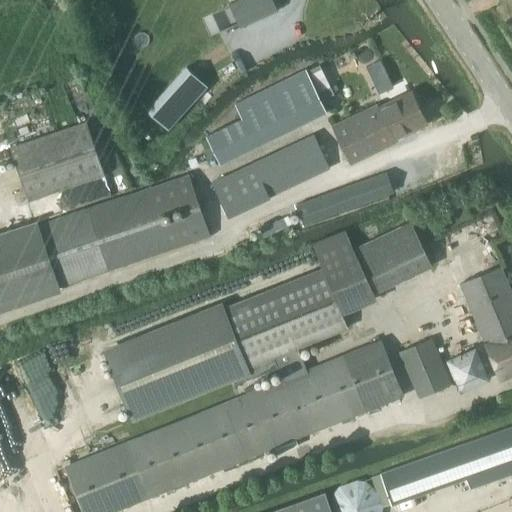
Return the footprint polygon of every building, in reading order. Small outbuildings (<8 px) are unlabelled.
[(235,0),(229,3),(240,27),(278,10),(273,0),(235,0)] [(379,58),(365,65),(377,92),(392,85),(379,58)] [(309,76),(258,100),(275,135),(325,111),(309,76)] [(411,89),(378,106),(394,138),(427,122),(411,89)] [(251,112),(208,133),(221,160),(275,135),(258,100),(248,105),(251,112)] [(377,103),(332,125),(350,162),(395,140),(394,138),(378,106),(377,103)] [(84,121),(8,148),(27,201),(103,174),(84,121)] [(314,133),(253,161),(268,193),(329,166),(314,133)] [(253,161),(212,180),(227,212),(268,193),(253,161)] [(345,181),(295,201),(304,224),(354,204),(393,189),(384,166),(345,181)] [(197,169),(0,236),(0,310),(209,238),(201,219),(213,213),(197,169)] [(410,222),(353,249),(373,292),(431,265),(410,222)] [(345,231),(314,243),(323,267),(341,316),(343,315),(377,301),(373,292),(353,249),(345,231)] [(323,267),(103,355),(131,425),(252,376),(249,368),(274,358),(298,348),(348,328),(343,315),(341,316),(323,267)] [(511,294),(501,267),(460,283),(485,343),(511,331),(511,294)] [(511,331),(485,343),(500,379),(511,374),(511,331)] [(430,338),(398,351),(419,398),(450,384),(430,338)] [(125,440),(63,465),(81,511),(106,511),(147,496),(364,410),(402,396),(380,340),(342,354),(307,368),(298,348),(274,358),(282,378),(125,440)] [(473,350),(445,362),(459,393),(487,382),(473,350)] [(380,471),(369,474),(381,508),(465,479),(469,490),(511,475),(511,427),(511,426),(380,471)] [(332,511),(326,492),(270,511),(332,511)]
